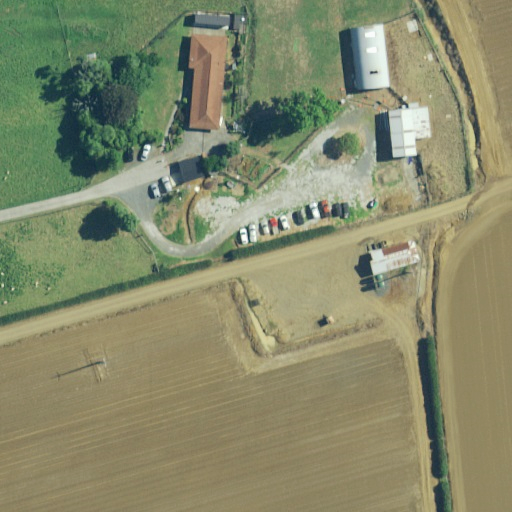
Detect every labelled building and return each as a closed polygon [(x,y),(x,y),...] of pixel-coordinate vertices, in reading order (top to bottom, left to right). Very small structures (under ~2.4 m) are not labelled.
[(245,13),(231,13),(230,34),(244,35),(245,13)] [(347,27),(355,90),(390,86),(382,23),(347,27)] [(192,71),(187,125),(214,127),(223,35),(186,32),(182,70),(192,71)] [(423,106),(387,110),(391,157),(416,154),(414,138),(426,137),(423,106)] [(198,156),(175,162),(184,194),(196,191),(193,179),(204,176),(198,156)] [(360,252),(366,275),(418,261),(411,238),(360,252)] [(377,288),(378,288),(380,289),(381,289),(382,288),(384,288),(385,287),(386,287),(387,286),(388,284),(388,283),(388,282),(388,280),(388,279),(388,278),(387,277),(386,276),(385,275),(384,274),(383,273),(382,273),(380,273),(379,273),(378,274),(376,274),(375,275),(374,276),(374,277),(373,279),(373,280),(373,281),(373,283),(373,284),(374,285),(375,286),(376,287),(377,288)]
